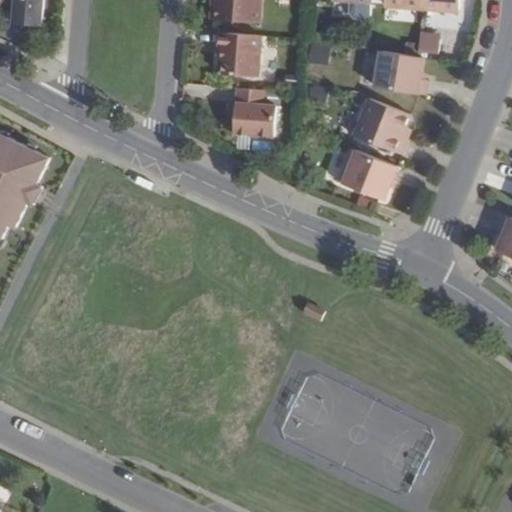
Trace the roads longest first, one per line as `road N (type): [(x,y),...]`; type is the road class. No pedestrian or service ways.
road 1 (residential): [(424,269),(159,162)]
road 2 (residential): [(424,269),(511,43)]
road 3 (residential): [(172,511),(0,429)]
road 4 (residential): [(159,162),(171,0)]
